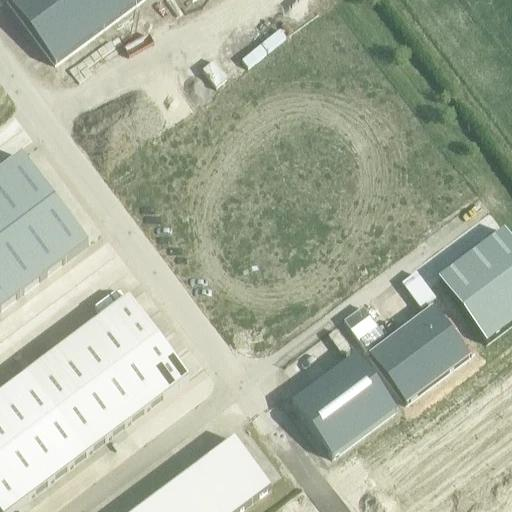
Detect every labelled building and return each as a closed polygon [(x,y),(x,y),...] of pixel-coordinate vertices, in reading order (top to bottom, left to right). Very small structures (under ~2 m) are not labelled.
[(12,0),(6,5),(53,70),(148,0),(12,0)] [(404,102),(374,124),(403,164),(434,141),(404,102)] [(374,124),(344,147),(373,186),(403,164),(374,124)] [(434,141),(403,164),(432,203),(462,180),(434,141)] [(344,147),(314,169),(343,209),(373,186),(344,147)] [(21,160),(0,176),(0,180),(32,223),(55,206),(21,160)] [(403,164),(373,186),(402,225),(432,203),(403,164)] [(314,169),(284,192),(313,231),(343,209),(314,169)] [(0,180),(0,228),(9,240),(32,223),(0,180)] [(373,186),(343,209),(372,247),(402,225),(373,186)] [(284,192),(254,214),(283,253),(313,231),(284,192)] [(55,206),(32,223),(64,266),(87,248),(55,206)] [(343,209),(313,231),(342,270),(372,247),(343,209)] [(254,214),(224,236),(253,275),(283,253),(254,214)] [(32,223),(9,240),(41,283),(64,266),(32,223)] [(0,228),(0,247),(9,240),(0,228)] [(313,231),(283,253),(312,292),(342,270),(313,231)] [(437,284),(485,348),(511,328),(511,247),(503,235),(437,284)] [(224,236),(194,259),(223,298),(253,275),(224,236)] [(9,240),(0,247),(0,276),(18,300),(41,283),(9,240)] [(283,253),(253,275),(283,314),(312,292),(283,253)] [(253,275),(223,298),(252,337),(283,314),(253,275)] [(0,276),(0,313),(18,300),(0,276)] [(426,293),(415,277),(404,285),(424,312),(434,304),(426,293)] [(128,303),(0,398),(0,511),(15,511),(188,383),(128,303)] [(369,321),(362,311),(342,326),(350,336),(369,321)] [(433,313),(369,361),(405,409),(469,361),(433,313)] [(354,362),(290,409),(332,466),(396,418),(354,362)] [(233,444),(214,458),(250,507),(270,492),(233,444)] [(242,511),(250,507),(214,458),(195,473),(224,511),(242,511)] [(224,511),(195,473),(175,487),(194,511),(224,511)] [(194,511),(175,487),(156,501),(164,511),(194,511)] [(164,511),(156,501),(142,511),(164,511)]
